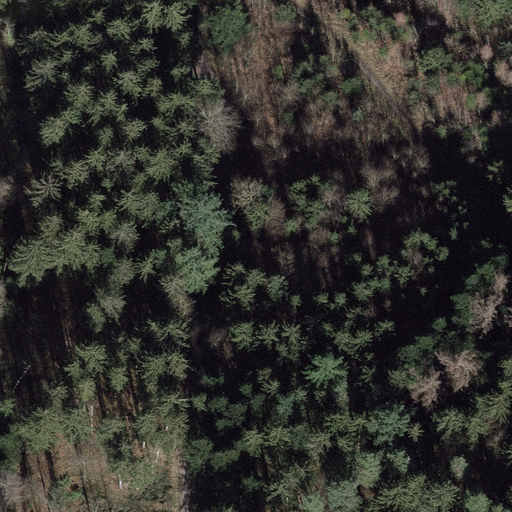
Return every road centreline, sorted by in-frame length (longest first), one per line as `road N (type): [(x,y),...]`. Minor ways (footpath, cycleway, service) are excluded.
road 1 (track): [(180,511),(187,354),(224,192),(227,139),(222,103),(196,41),(159,0)]
road 2 (track): [(281,0),(321,25),(397,105),(511,260)]
